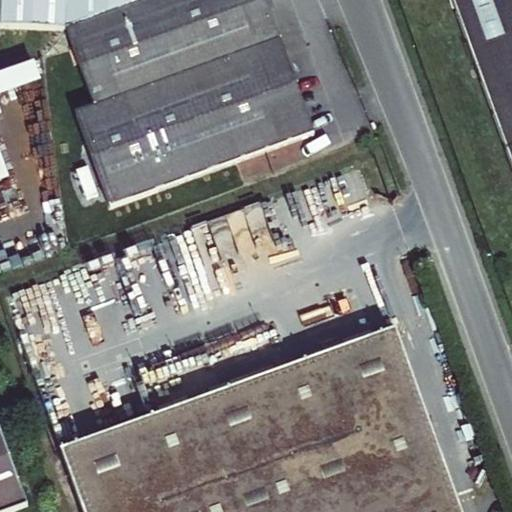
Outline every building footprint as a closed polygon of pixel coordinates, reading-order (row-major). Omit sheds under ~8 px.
[(0,0),(0,44),(2,45),(3,28),(69,30),(70,0),(0,0)] [(70,0),(69,30),(70,33),(98,109),(78,116),(112,210),(319,136),(270,0),(70,0)] [(511,0),(453,0),(494,113),(511,160),(511,0)] [(455,511),(395,335),(60,449),(80,511),(455,511)] [(0,428),(0,511),(8,511),(28,505),(0,428)]
